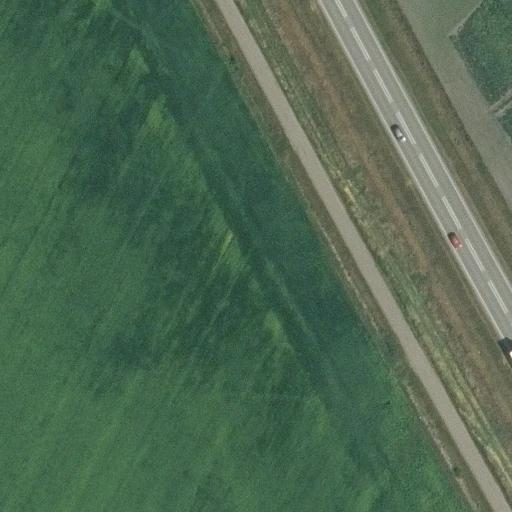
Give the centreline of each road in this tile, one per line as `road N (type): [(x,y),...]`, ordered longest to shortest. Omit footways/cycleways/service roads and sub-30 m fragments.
road 1 (unclassified): [(502,511),(223,0)]
road 2 (trunk): [(511,320),(336,0)]
